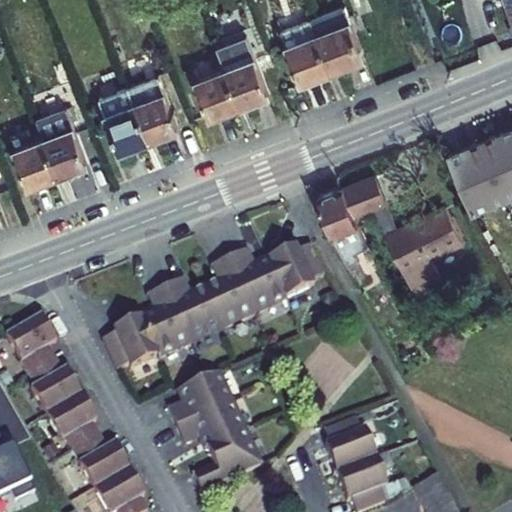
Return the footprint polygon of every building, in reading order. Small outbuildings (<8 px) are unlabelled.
[(365,58),(345,5),(311,19),(331,71),(365,58)] [(331,71),(311,19),(281,30),(301,82),(331,71)] [(226,68),(240,106),(270,94),(256,57),(239,63),(231,42),(218,47),(226,68)] [(196,80),(211,117),(240,106),(226,68),(196,80)] [(179,129),(159,75),(129,87),(150,140),(179,129)] [(150,140),(129,87),(99,98),(120,152),(150,140)] [(44,138),(59,175),(88,164),(67,108),(37,119),(44,138)] [(511,129),(449,156),(472,213),(511,196),(511,129)] [(15,149),(29,186),(59,175),(44,138),(15,149)] [(431,258),(464,242),(446,206),(398,230),(385,203),(387,202),(376,176),(343,189),(354,215),(372,208),(414,292),(441,278),(431,258)] [(368,246),(358,226),(354,215),(343,189),(317,199),(333,236),(348,265),(359,260),(355,253),(368,246)] [(130,371),(222,329),(254,314),(314,287),(312,283),(324,277),(310,247),(298,252),(296,248),(254,267),(247,251),(211,268),(218,283),(204,290),(190,296),(183,280),(147,297),(154,313),(112,331),(114,336),(102,342),(116,372),(128,367),(130,371)] [(106,449),(92,425),(97,423),(66,370),(62,372),(48,348),(56,344),(40,317),(5,337),(34,388),(30,390),(61,443),(65,441),(106,511),(147,511),(148,511),(140,500),(145,497),(114,444),(106,449)] [(198,495),(257,468),(242,434),(215,376),(176,394),(181,404),(165,412),(182,448),(197,441),(211,468),(190,477),(198,495)] [(363,511),(388,503),(382,489),(387,488),(365,431),(360,433),(355,420),(324,432),(329,445),(324,447),(346,504),(351,502),(354,511),(363,511)] [(0,496),(10,491),(14,500),(34,490),(9,445),(0,450),(0,496)] [(412,490),(424,511),(456,511),(437,477),(412,490)]
